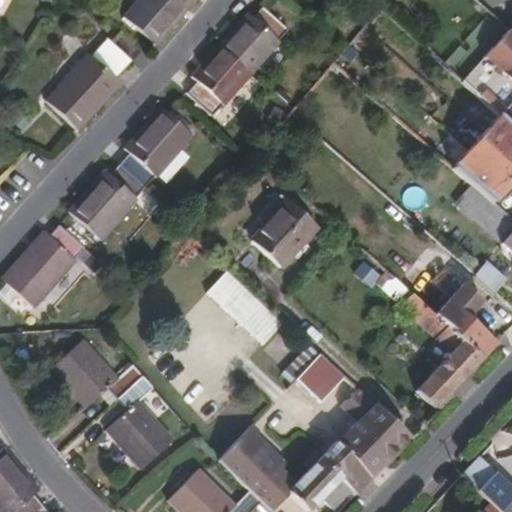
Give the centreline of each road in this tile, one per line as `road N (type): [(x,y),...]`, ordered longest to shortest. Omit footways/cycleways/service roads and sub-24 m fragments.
road 1 (residential): [(0,244),(225,0)]
road 2 (primary): [(381,511),(511,375)]
road 3 (residential): [(91,511),(32,447),(0,388)]
